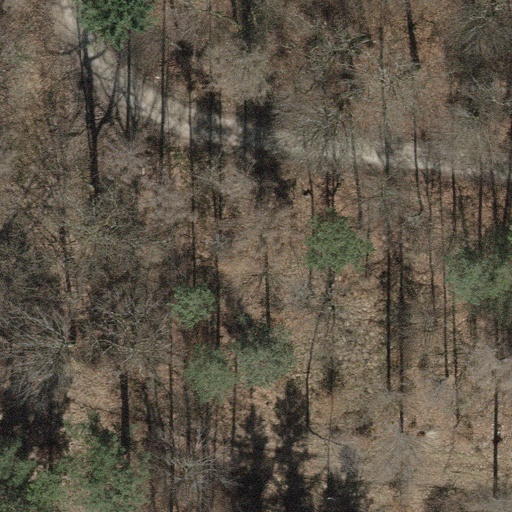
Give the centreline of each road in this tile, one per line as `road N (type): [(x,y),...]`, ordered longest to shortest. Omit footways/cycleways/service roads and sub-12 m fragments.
road 1 (track): [(511,163),(261,143),(118,102),(75,0)]
road 2 (track): [(261,143),(370,34),(381,0)]
